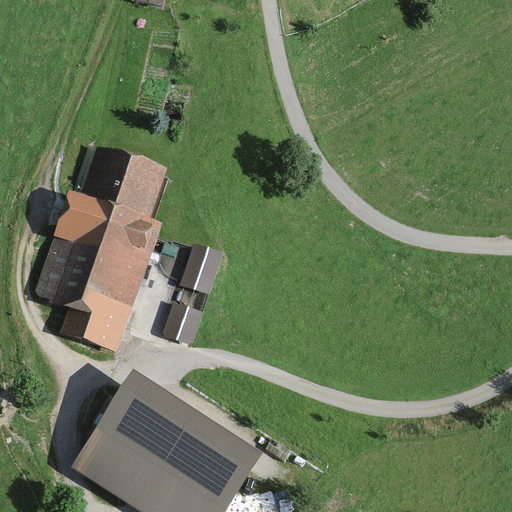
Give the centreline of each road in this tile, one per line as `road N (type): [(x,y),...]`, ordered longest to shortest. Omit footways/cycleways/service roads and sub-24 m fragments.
road 1 (track): [(117,0),(49,165),(23,267),(38,330),(78,374)]
road 2 (unclassified): [(269,0),(293,108),(314,157),(344,194),(401,233),(511,246)]
road 3 (track): [(78,374),(64,426),(85,511)]
